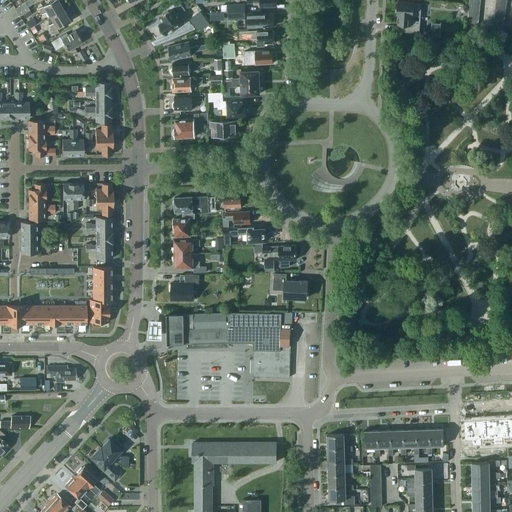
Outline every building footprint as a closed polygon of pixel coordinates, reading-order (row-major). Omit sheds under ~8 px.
[(20,15),(23,14),(29,10),(27,6),(37,0),(27,0),(15,8),(20,15)] [(46,11),(50,17),(63,9),(61,6),(61,5),(60,3),(59,2),(57,0),(52,0),(38,8),(39,10),(38,11),(40,13),(41,12),(42,14),(46,11)] [(396,14),(398,14),(397,24),(401,24),(401,31),(419,32),(420,21),(410,20),(411,15),(419,16),(420,4),(421,4),(421,3),(397,1),(396,14)] [(179,14),(184,10),(179,3),(174,7),(169,11),(168,10),(163,14),(163,15),(158,18),(161,22),(158,24),(158,25),(157,26),(164,36),(165,35),(166,35),(184,21),(179,14)] [(227,5),(228,12),(245,11),(245,4),(227,5)] [(63,9),(50,17),(53,22),(49,25),(54,34),(63,29),(61,25),(69,20),(67,15),(67,13),(65,12),(64,11),(63,9)] [(200,10),(189,18),(197,29),(210,23),(200,10)] [(245,19),(245,11),(228,12),(228,20),(245,19)] [(276,24),(275,18),(274,18),(274,13),(261,14),(261,13),(247,13),(248,27),(274,26),(274,24),(276,24)] [(29,28),(36,24),(33,17),(26,21),(29,28)] [(68,50),(82,42),(75,30),(67,35),(66,33),(60,36),(57,38),(56,38),(50,41),(55,49),(64,43),(68,50)] [(272,42),(274,41),(274,30),(257,30),(257,31),(240,32),(240,39),(257,38),(258,45),(264,45),(264,41),(272,41),(272,42)] [(234,49),(234,43),(229,44),(229,41),(221,42),(222,50),(234,49)] [(190,52),(205,49),(204,45),(189,48),(187,42),(168,46),(169,48),(167,48),(168,54),(170,54),(171,59),(190,55),(190,52)] [(42,49),(49,52),(52,47),(44,44),(42,49)] [(76,52),(81,61),(87,58),(82,49),(76,52)] [(235,58),(234,49),(222,50),(222,58),(235,58)] [(272,50),(244,51),(245,64),(273,63),(273,61),(274,60),(274,57),(273,56),(272,50)] [(222,70),(222,59),(214,59),(214,71),(222,70)] [(189,67),(205,66),(205,64),(203,64),(203,62),(172,63),(172,68),(171,69),(171,71),(173,73),(173,75),(190,74),(189,67)] [(224,78),(232,78),(232,70),(224,70),(224,78)] [(235,78),(235,82),(259,81),(259,78),(260,77),(260,73),(259,72),(258,70),(240,71),(241,78),(235,78)] [(195,84),(202,83),(202,77),(190,78),(173,79),(173,85),(172,86),(172,89),(173,88),(174,91),(191,90),(190,83),(195,83),(195,84)] [(235,82),(235,78),(223,79),(224,87),(241,87),(241,95),(259,94),(259,92),(261,91),(260,87),(259,86),(259,81),(235,82)] [(84,87),(84,91),(110,91),(110,81),(95,81),(95,87),(84,87)] [(15,97),(15,101),(8,102),(8,118),(18,117),(18,91),(14,91),(14,97),(15,97)] [(22,91),(18,91),(18,117),(29,117),(29,101),(21,101),(21,97),(22,97),(22,91)] [(95,95),(95,101),(110,101),(110,91),(84,91),(84,95),(95,95)] [(227,117),(245,116),(245,115),(247,113),(246,109),(245,107),(245,106),(244,106),(243,101),(236,101),(226,101),(226,102),(226,101),(223,101),(222,92),(208,93),(208,101),(213,101),(214,107),(217,107),(217,109),(226,109),(226,108),(227,117)] [(191,101),(202,101),(202,94),(174,95),(174,101),(173,102),(173,106),(175,108),(175,110),(192,109),(191,101)] [(110,111),(110,101),(95,101),(95,107),(85,107),(85,111),(110,111)] [(111,121),(110,111),(85,111),(85,115),(95,115),(95,121),(111,121)] [(199,124),(208,123),(207,113),(193,113),(194,118),(174,119),(175,128),(174,128),(174,129),(173,130),(173,135),(174,136),(175,137),(194,136),(194,121),(199,121),(199,124)] [(28,120),(28,130),(53,130),(53,126),(44,126),(43,119),(28,120)] [(237,126),(237,120),(212,121),(212,122),(210,122),(210,126),(212,126),(213,135),(220,135),(222,136),(225,135),(227,135),(237,134),(237,133),(239,131),(239,128),(237,126)] [(95,129),(95,139),(112,139),(112,128),(111,128),(111,123),(101,123),(101,129),(95,129)] [(62,155),(72,155),(72,129),(68,129),(68,134),(70,134),(70,139),(62,139),(62,155)] [(76,129),(72,129),(72,155),(83,155),(83,139),(75,139),(75,134),(76,134),(76,129)] [(53,134),(53,130),(28,130),(28,139),(44,139),(44,134),(53,134)] [(45,139),(44,139),(28,139),(28,150),(34,149),(34,155),(44,155),(54,155),(54,148),(45,148),(45,139)] [(112,139),(95,139),(95,149),(101,149),(101,154),(111,154),(111,149),(112,149),(112,139)] [(34,183),(34,189),(28,189),(28,198),(45,198),(45,189),(44,189),(44,183),(34,183)] [(73,209),(73,183),(62,183),(63,199),(69,199),(69,209),(73,209)] [(82,183),(73,183),(73,209),(77,209),(77,199),(83,198),(82,183)] [(96,188),(96,198),(113,198),(112,187),(111,187),(111,183),(102,183),(102,188),(96,188)] [(224,207),(240,206),(240,195),(231,196),(230,194),(227,195),(226,196),(223,196),(209,196),(209,209),(215,209),(215,201),(222,201),(222,205),(224,205),(224,207)] [(192,211),(192,209),(192,205),(201,205),(202,213),(208,212),(207,196),(174,198),(174,200),(173,201),(173,204),(174,205),(175,212),(192,211)] [(45,199),(45,198),(28,198),(29,208),(54,208),(54,204),(44,204),(44,199),(45,199)] [(113,198),(96,198),(96,208),(102,208),(102,214),(111,214),(111,209),(113,209),(113,198)] [(54,212),(54,208),(29,208),(29,219),(44,218),(44,212),(54,212)] [(228,218),(234,218),(234,222),(250,222),(249,221),(251,220),(251,216),(249,215),(249,211),(234,211),(225,212),(225,210),(222,210),(223,228),(229,227),(228,218)] [(190,235),(189,218),(194,218),(194,213),(182,214),(182,218),(173,219),(174,228),(175,236),(190,235)] [(85,223),(85,227),(111,226),(111,216),(95,216),(95,224),(91,224),(91,223),(85,223)] [(8,221),(0,221),(0,247),(3,247),(2,240),(2,237),(8,237),(8,221)] [(20,221),(21,232),(46,231),(46,228),(41,228),(41,229),(36,229),(36,221),(20,221)] [(111,237),(111,226),(85,227),(85,230),(91,230),(91,229),(95,229),(95,237),(111,237)] [(264,238),(266,237),(265,231),(264,228),(253,228),(253,226),(238,227),(238,232),(248,232),(248,240),(265,240),(264,238)] [(46,235),(46,231),(21,232),(21,241),(36,241),(36,234),(41,234),(41,235),(46,235)] [(85,244),(85,248),(112,248),(111,237),(95,237),(95,245),(91,245),(91,244),(85,244)] [(174,239),(175,254),(192,253),(192,246),(199,246),(199,239),(192,240),(192,239),(174,239)] [(46,241),(36,241),(21,241),(21,253),(37,253),(36,245),(41,244),(41,246),(46,246),(46,241)] [(275,246),(270,246),(271,252),(278,252),(279,260),(280,267),(290,267),(289,259),(296,259),(296,245),(275,246)] [(68,247),(67,263),(77,263),(77,247),(68,247)] [(112,248),(85,248),(85,252),(91,252),(91,250),(96,250),(96,258),(112,258),(112,248)] [(192,253),(175,254),(175,267),(192,267),(193,267),(193,273),(206,273),(206,267),(200,267),(200,261),(192,261),(192,253)] [(93,266),(93,278),(112,278),(112,266),(93,266)] [(274,273),(273,281),(279,281),(279,290),(284,290),(284,297),(307,298),(307,281),(286,280),(286,274),(274,273)] [(193,284),(198,284),(198,275),(185,275),(185,283),(171,283),(171,300),(193,300),(193,284)] [(93,278),(93,289),(112,289),(112,278),(93,278)] [(75,282),(61,283),(62,294),(76,293),(75,282)] [(93,299),(109,299),(109,300),(112,300),(112,289),(93,289),(93,299)] [(90,299),(90,310),(109,310),(109,300),(109,299),(93,299),(90,299)] [(0,323),(10,324),(13,324),(17,324),(21,324),(32,324),(43,324),(53,324),(64,324),(75,324),(86,324),(86,305),(75,305),(64,305),(53,305),(43,305),(32,305),(21,305),(17,305),(14,305),(10,305),(0,304),(0,323)] [(90,310),(90,321),(109,321),(109,310),(90,310)] [(226,312),(166,314),(167,344),(168,344),(227,342),(254,342),(253,371),(257,375),(289,377),(290,361),(289,361),(290,346),(289,346),(289,328),(291,328),(291,312),(280,311),(280,312),(226,312)] [(162,320),(149,319),(148,339),(161,339),(162,320)] [(0,374),(11,374),(11,362),(0,362),(0,374)] [(76,380),(76,368),(68,368),(68,366),(47,366),(47,376),(53,376),(53,374),(56,374),(56,382),(65,382),(65,380),(76,380)] [(35,389),(35,377),(19,377),(19,389),(35,389)] [(0,426),(19,427),(19,428),(29,428),(30,415),(11,416),(11,421),(0,421),(0,424),(0,426)] [(508,418),(497,419),(498,443),(503,443),(503,437),(509,437),(508,418)] [(486,419),(475,420),(477,445),(482,444),(481,439),(487,438),(486,419)] [(497,419),(486,419),(487,438),(493,438),(494,444),(498,443),(497,419)] [(475,420),(464,421),(465,440),(472,439),(472,445),(477,445),(475,420)] [(3,452),(9,446),(1,438),(5,434),(0,429),(0,456),(4,453),(3,452)] [(427,446),(430,446),(429,429),(416,430),(417,446),(414,446),(414,454),(418,454),(418,446),(427,446)] [(443,429),(429,429),(430,446),(427,446),(427,454),(431,454),(431,446),(443,445),(443,429)] [(378,431),(378,448),(375,448),(375,456),(380,456),(379,447),(388,447),(391,447),(391,430),(378,431)] [(392,447),(400,447),(404,447),(403,430),(391,430),(391,447),(388,447),(388,455),(393,455),(392,447)] [(416,430),(403,430),(404,447),(400,447),(401,455),(405,455),(405,447),(414,446),(417,446),(416,430)] [(378,448),(378,431),(364,431),(365,448),(362,448),(362,456),(366,456),(366,448),(375,448),(378,448)] [(327,448),(343,447),(343,451),(352,451),(352,447),(343,447),(343,435),(326,436),(327,448)] [(120,449),(121,449),(109,438),(101,447),(112,458),(121,466),(128,467),(128,455),(120,455),(120,449)] [(195,462),(195,506),(212,506),(212,485),(214,485),(213,462),(276,462),(276,442),(192,442),(193,462),(195,462)] [(101,447),(100,447),(91,457),(101,466),(100,467),(114,481),(120,475),(120,471),(109,461),(112,458),(101,447)] [(327,448),(327,461),(344,461),(344,464),(352,464),(352,459),(344,460),(343,451),(343,447),(327,448)] [(489,474),(489,472),(489,465),(499,465),(499,460),(488,460),(488,462),(472,462),(472,475),(489,474)] [(344,464),(344,461),(327,461),(328,474),(344,474),(344,477),(353,477),(353,472),(344,472),(344,464)] [(415,470),(415,478),(415,482),(432,481),(432,468),(415,468),(415,465),(407,465),(407,470),(415,470)] [(84,466),(83,468),(81,468),(79,471),(79,472),(75,476),(96,495),(100,490),(93,483),(97,478),(84,466)] [(472,475),(472,487),(489,487),(489,485),(489,478),(500,478),(500,477),(500,473),(500,472),(489,472),(489,474),(472,475)] [(328,487),(345,487),(345,490),(353,490),(353,485),(345,485),(344,477),(344,474),(328,474),(328,487)] [(75,476),(72,480),(70,480),(68,482),(68,484),(66,485),(79,497),(83,493),(91,500),(96,495),(75,476)] [(432,494),(432,481),(415,482),(415,478),(407,478),(407,483),(415,483),(415,491),(415,495),(432,494)] [(489,485),(489,487),(472,487),(472,499),(490,499),(489,497),(489,490),(500,490),(500,485),(497,485),(489,485)] [(328,487),(328,500),(334,500),(334,504),(353,503),(353,495),(345,496),(345,490),(345,487),(328,487)] [(96,496),(107,505),(107,506),(114,499),(102,489),(96,496)] [(415,496),(416,504),(416,508),(432,507),(432,494),(415,495),(415,491),(407,491),(407,496),(415,496)] [(50,503),(60,511),(65,511),(71,506),(58,494),(57,496),(55,495),(53,498),(54,499),(52,500),(50,503)] [(75,502),(83,509),(87,504),(79,497),(75,502)] [(489,497),(490,499),(472,499),(473,511),(490,511),(490,509),(490,502),(500,502),(500,497),(489,497)] [(242,511),(260,511),(261,499),(243,499),(242,511)] [(42,511),(60,511),(50,503),(47,506),(45,506),(43,509),(43,510),(42,511)]
